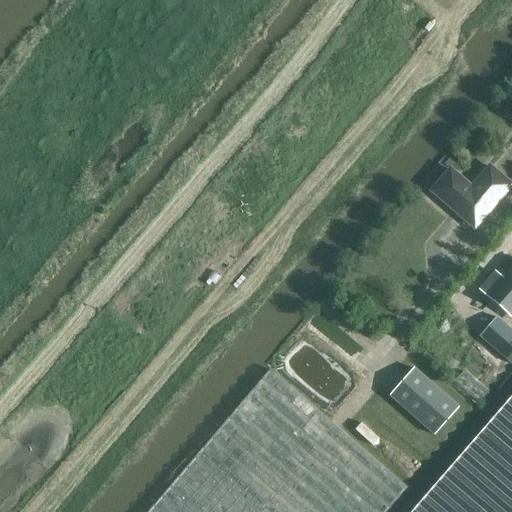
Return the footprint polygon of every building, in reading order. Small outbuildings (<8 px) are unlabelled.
[(490,166),(472,188),(450,169),(432,191),(475,227),(511,185),(490,166)] [(511,257),(489,284),(511,303),(511,257)] [(511,331),(496,317),(480,336),(511,363),(511,331)] [(414,368),(389,396),(435,435),(459,408),(414,368)] [(387,511),(408,488),(271,370),(148,511),(387,511)] [(511,511),(511,396),(420,502),(418,501),(408,511),(511,511)]
